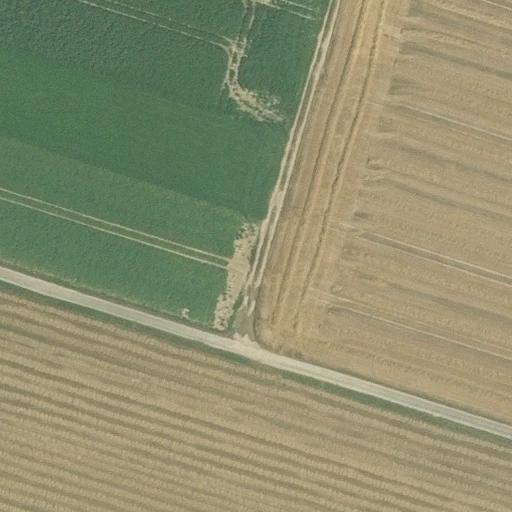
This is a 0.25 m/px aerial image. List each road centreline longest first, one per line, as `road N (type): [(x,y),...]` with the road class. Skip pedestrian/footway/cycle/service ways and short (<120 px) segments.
road 1 (track): [(0,274),(511,436)]
road 2 (track): [(235,349),(334,0)]
